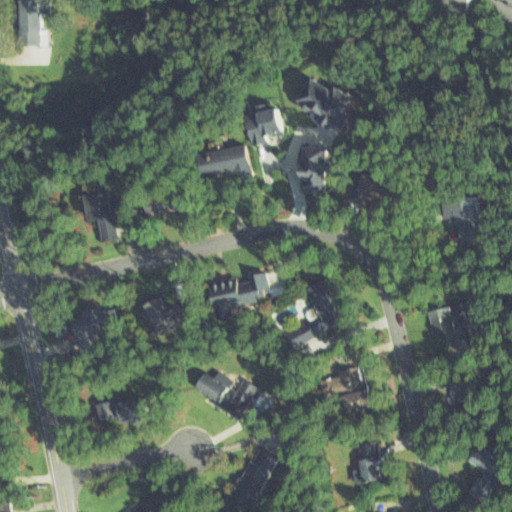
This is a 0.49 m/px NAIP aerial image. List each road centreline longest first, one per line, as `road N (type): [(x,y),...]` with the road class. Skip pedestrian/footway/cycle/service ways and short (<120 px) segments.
road 1 (residential): [(19,290),(290,228),(345,238),(388,285),(438,511)]
road 2 (residential): [(0,211),(68,511)]
road 3 (residential): [(62,474),(190,448)]
